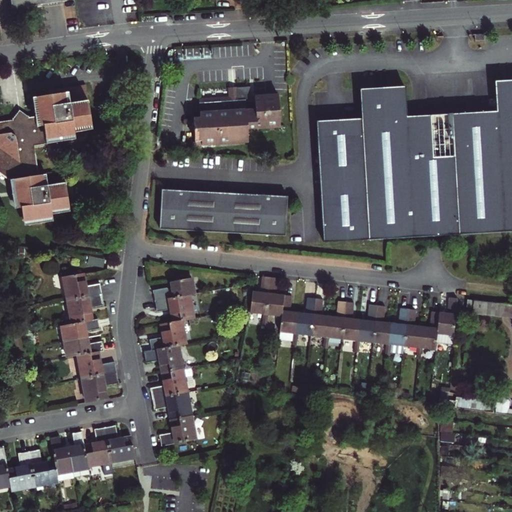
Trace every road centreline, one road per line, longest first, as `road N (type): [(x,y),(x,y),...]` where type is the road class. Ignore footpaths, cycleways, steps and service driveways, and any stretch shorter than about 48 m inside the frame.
road 1 (residential): [(156,34),(511,14)]
road 2 (residential): [(131,248),(451,286)]
road 3 (residential): [(131,248),(156,34)]
road 4 (residential): [(138,406),(124,329),(131,248)]
road 5 (residential): [(0,55),(156,34)]
road 6 (residential): [(0,432),(138,406)]
